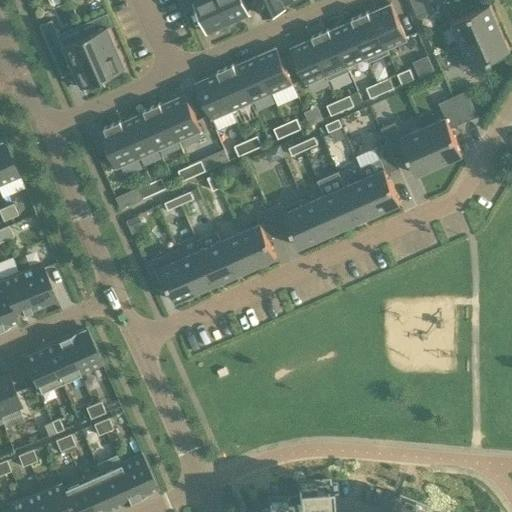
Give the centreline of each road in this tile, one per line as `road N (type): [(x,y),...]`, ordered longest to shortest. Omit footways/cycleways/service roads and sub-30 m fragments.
road 1 (residential): [(137,341),(453,209),(511,110)]
road 2 (residential): [(344,0),(43,131)]
road 3 (residential): [(118,298),(43,131)]
road 4 (residential): [(202,486),(137,341)]
road 5 (residential): [(0,346),(118,298)]
